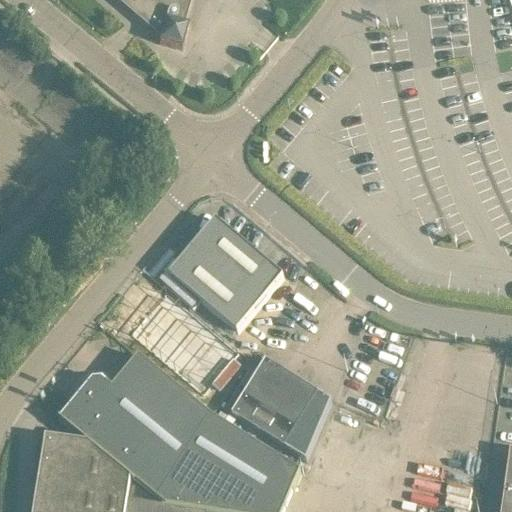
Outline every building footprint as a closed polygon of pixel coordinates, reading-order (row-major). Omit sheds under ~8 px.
[(184,29),(192,0),(111,0),(160,42),(159,47),(182,53),(189,30),(184,29)] [(239,337),(285,282),(218,226),(172,281),(239,337)] [(131,340),(206,402),(243,358),(169,295),(131,340)] [(94,386),(61,425),(90,449),(165,511),(286,511),(302,477),(212,421),(140,361),(113,393),(103,385),(94,386)] [(332,406),(267,366),(233,419),(306,466),(332,406)] [(165,511),(90,449),(49,442),(38,511),(129,511),(130,508),(152,511),(165,511)]
